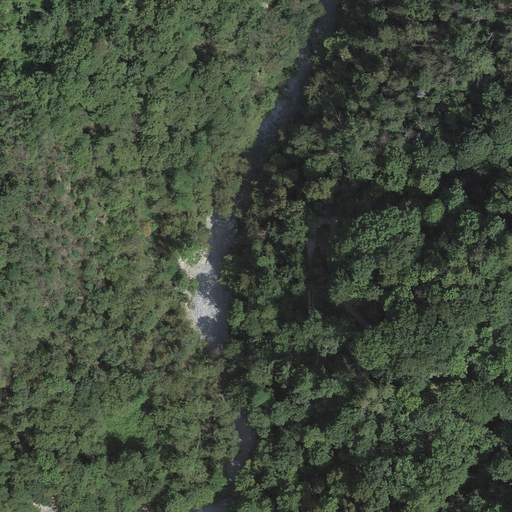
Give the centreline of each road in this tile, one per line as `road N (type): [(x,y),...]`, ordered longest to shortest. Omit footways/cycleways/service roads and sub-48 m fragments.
road 1 (track): [(313,511),(357,474),(359,462),(325,434),(316,406),(320,350),(309,286),(316,222),(334,220),(330,254),(346,307),(413,385),(445,385),(511,338)]
road 2 (track): [(465,167),(459,178),(397,206),(334,220)]
